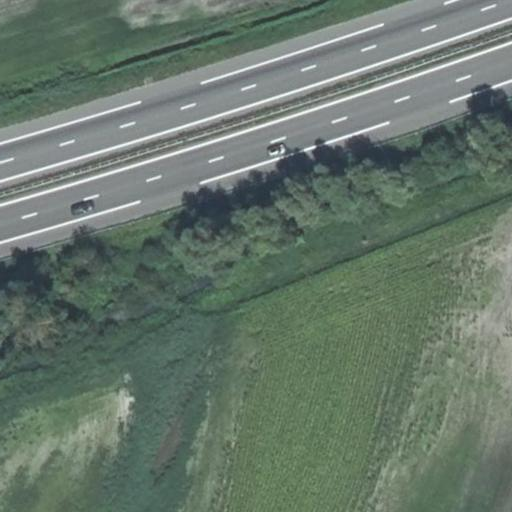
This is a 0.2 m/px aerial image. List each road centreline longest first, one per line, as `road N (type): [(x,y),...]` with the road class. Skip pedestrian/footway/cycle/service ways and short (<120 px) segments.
road 1 (motorway): [(0,223),(511,60)]
road 2 (motorway): [(511,0),(0,162)]
